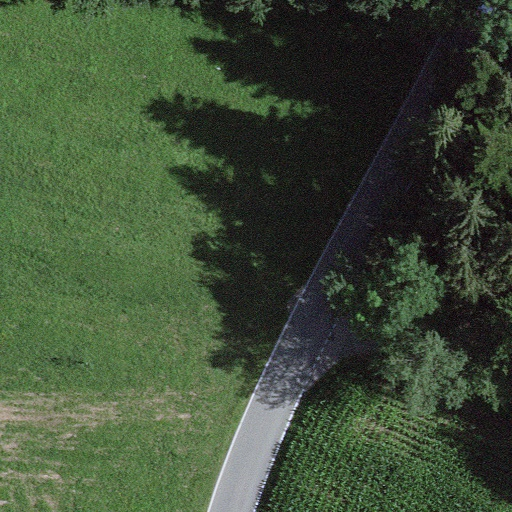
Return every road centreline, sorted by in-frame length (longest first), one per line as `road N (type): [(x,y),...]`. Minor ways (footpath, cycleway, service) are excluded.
road 1 (unclassified): [(214,511),(297,316),(443,83),(481,0)]
road 2 (track): [(297,316),(511,314)]
